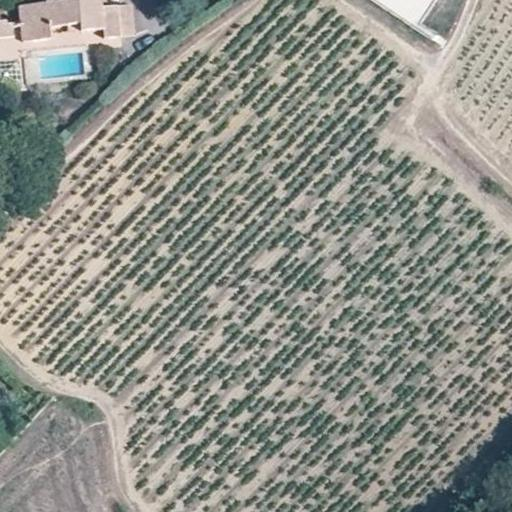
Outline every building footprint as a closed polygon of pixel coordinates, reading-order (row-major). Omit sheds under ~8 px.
[(44,0),(45,8),(20,10),(22,45),(49,42),(48,31),(80,28),(80,34),(104,32),(105,40),(133,37),(130,7),(102,9),(101,0),(44,0)] [(7,24),(0,24),(0,39),(9,39),(7,24)] [(48,31),(49,42),(80,38),(80,34),(80,28),(48,31)] [(17,60),(0,61),(0,92),(20,91),(17,60)] [(78,125),(67,112),(45,130),(56,143),(78,125)] [(13,162),(22,171),(45,150),(36,141),(13,162)]
